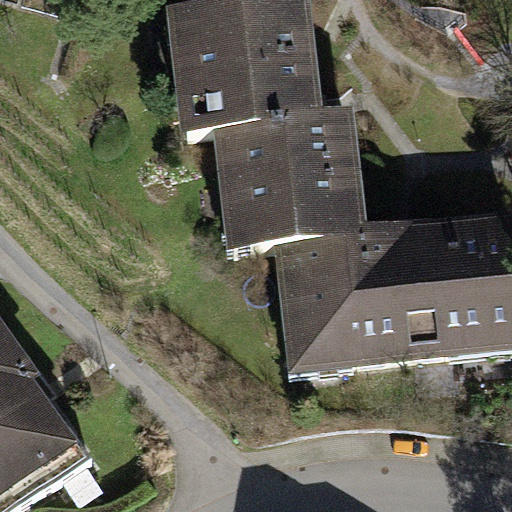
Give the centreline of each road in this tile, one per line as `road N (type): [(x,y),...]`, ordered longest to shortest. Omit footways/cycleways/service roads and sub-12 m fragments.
road 1 (unclassified): [(257,511),(56,315),(0,244)]
road 2 (residential): [(284,511),(426,486),(511,499)]
